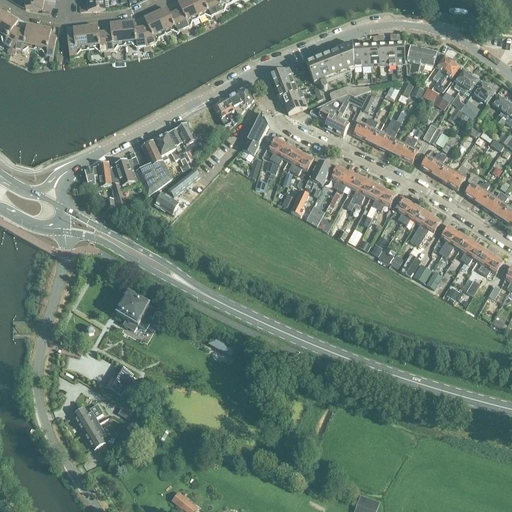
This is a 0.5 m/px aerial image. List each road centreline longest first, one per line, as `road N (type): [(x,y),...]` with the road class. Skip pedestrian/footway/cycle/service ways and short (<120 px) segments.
road 1 (primary): [(511,409),(374,369),(194,288)]
road 2 (residential): [(255,71),(292,130),(452,207),(511,246)]
road 3 (unclassified): [(96,511),(35,396),(64,232)]
road 4 (tertiary): [(511,75),(446,34),(410,24),(363,29),(255,71)]
road 5 (tertiary): [(72,166),(255,71)]
road 6 (primary): [(194,288),(63,208)]
road 7 (primary): [(64,232),(94,237),(194,288)]
